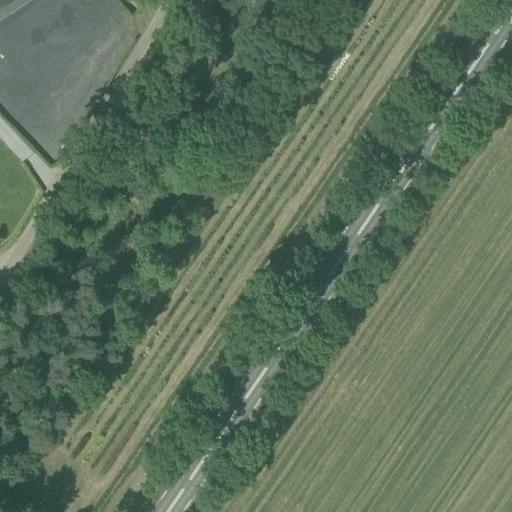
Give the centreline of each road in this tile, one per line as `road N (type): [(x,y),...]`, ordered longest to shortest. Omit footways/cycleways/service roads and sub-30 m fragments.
road 1 (primary): [(168,511),(511,10)]
road 2 (unclassified): [(0,287),(171,0)]
